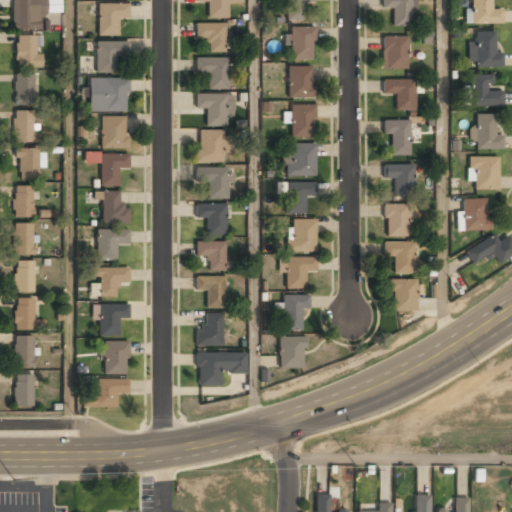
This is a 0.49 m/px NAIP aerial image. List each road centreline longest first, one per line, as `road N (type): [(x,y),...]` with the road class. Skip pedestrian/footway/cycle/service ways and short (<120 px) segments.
road 1 (secondary): [(0,456),(162,451),(271,426),(363,392),(511,311)]
road 2 (residential): [(162,451),(162,0)]
road 3 (residential): [(350,313),(349,0)]
road 4 (residential): [(122,455),(92,428),(0,426)]
